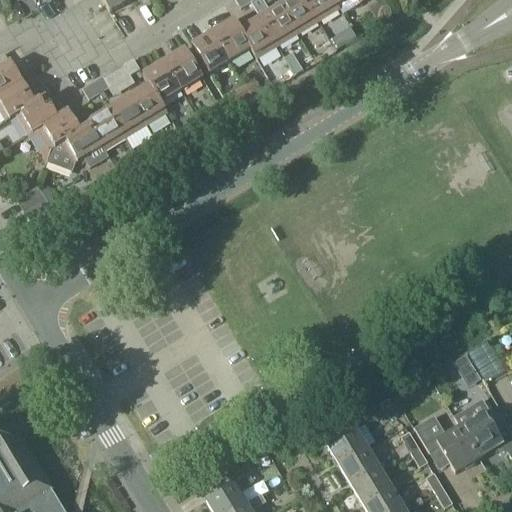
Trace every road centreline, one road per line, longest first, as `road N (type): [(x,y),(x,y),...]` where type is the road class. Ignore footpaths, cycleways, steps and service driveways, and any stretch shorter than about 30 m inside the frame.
road 1 (residential): [(34,302),(432,60)]
road 2 (residential): [(160,511),(34,302)]
road 3 (residential): [(0,39),(29,22),(85,67),(201,0)]
